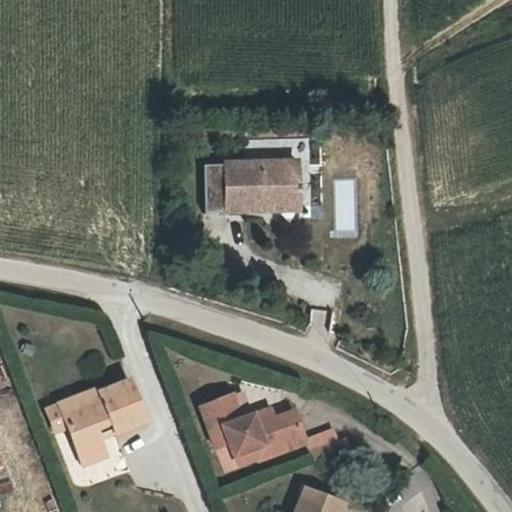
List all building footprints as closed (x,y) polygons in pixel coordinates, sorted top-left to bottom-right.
[(233,158),(233,208),(257,208),(258,197),(306,196),(306,158),(233,158)] [(90,383),(54,395),(64,421),(59,423),(72,458),(100,448),(96,437),(91,425),(106,418),(110,432),(138,422),(121,376),(92,387),(90,383)] [(219,430),(223,440),(246,432),(251,444),(296,427),(284,394),(266,401),(248,407),(245,397),(234,401),(225,379),(193,392),(207,433),(219,430)] [(248,407),(266,401),(262,390),(245,397),(248,407)] [(64,421),(54,395),(49,397),(59,423),(64,421)] [(91,425),(96,437),(110,432),(106,418),(91,425)] [(246,432),(223,440),(228,453),(251,444),(246,432)] [(276,500),(270,511),(322,511),(333,488),(296,472),(282,503),(276,500)]
